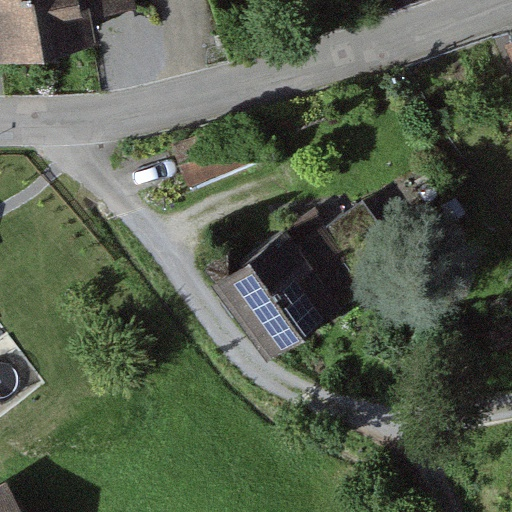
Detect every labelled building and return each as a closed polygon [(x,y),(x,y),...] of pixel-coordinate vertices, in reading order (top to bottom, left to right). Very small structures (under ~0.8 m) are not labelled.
[(93,0),(0,0),(0,57),(101,41),(96,13),(93,0)] [(137,0),(93,0),(96,13),(139,6),(137,0)] [(243,118),(176,142),(190,181),(257,158),(243,118)] [(364,194),(326,222),(364,273),(402,245),(364,194)] [(288,223),(213,277),(269,355),(340,303),(334,295),(364,273),(326,222),(322,215),(296,234),(288,223)] [(0,511),(22,511),(3,480),(0,481),(0,511)]
